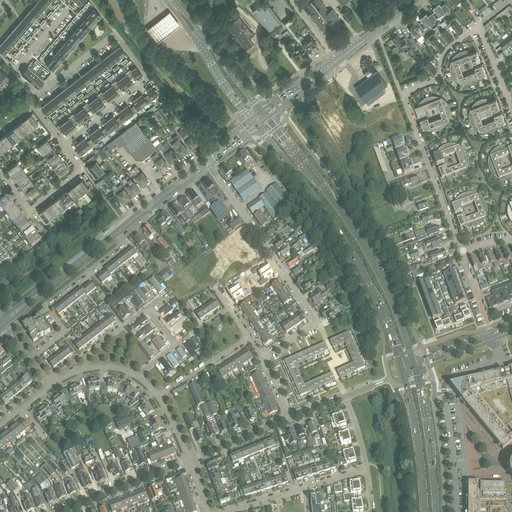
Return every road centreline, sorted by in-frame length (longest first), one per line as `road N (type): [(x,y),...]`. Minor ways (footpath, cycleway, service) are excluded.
road 1 (primary): [(413,362),(359,239),(266,118)]
road 2 (primary): [(256,126),(357,262),(401,366)]
road 3 (residential): [(263,358),(316,323),(206,162)]
road 4 (residential): [(455,511),(443,384),(500,359),(493,340)]
road 5 (residential): [(30,359),(65,332),(44,305),(122,244),(114,233)]
road 6 (residential): [(62,145),(149,78),(115,34)]
road 7 (residential): [(460,251),(405,106)]
road 8 (residential): [(224,511),(367,468)]
road 9 (secondary): [(2,321),(114,233)]
road 10 (primary): [(435,511),(416,370)]
road 11 (residential): [(58,511),(188,459)]
road 12 (primary): [(403,374),(424,511)]
